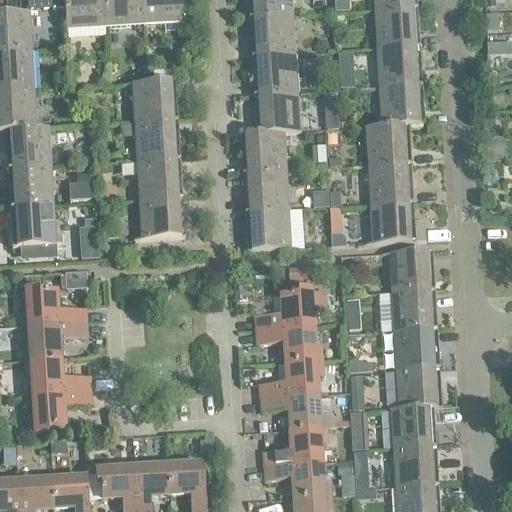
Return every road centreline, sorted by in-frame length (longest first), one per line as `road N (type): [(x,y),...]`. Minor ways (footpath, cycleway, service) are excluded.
road 1 (residential): [(445,0),(471,324)]
road 2 (residential): [(112,273),(118,430),(226,427)]
road 3 (residential): [(220,265),(211,0)]
road 4 (tertiary): [(471,324),(483,511)]
